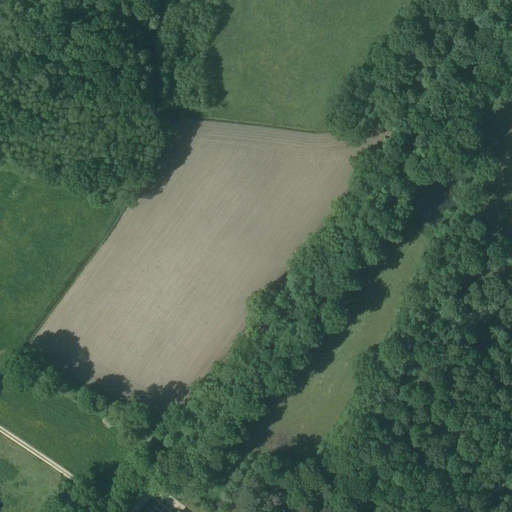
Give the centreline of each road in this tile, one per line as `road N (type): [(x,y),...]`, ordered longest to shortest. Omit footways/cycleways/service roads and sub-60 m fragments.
road 1 (track): [(137,511),(511,27)]
road 2 (track): [(0,429),(122,511)]
